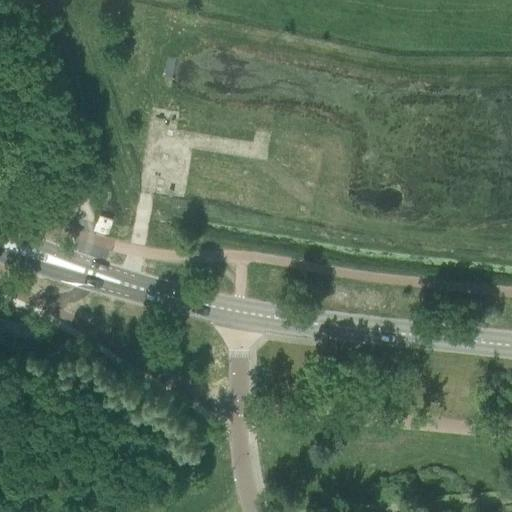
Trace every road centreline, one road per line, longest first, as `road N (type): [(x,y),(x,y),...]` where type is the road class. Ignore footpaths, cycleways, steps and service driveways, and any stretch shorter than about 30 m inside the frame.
road 1 (tertiary): [(511,346),(320,328),(237,310)]
road 2 (unclassified): [(251,511),(235,408),(237,310)]
road 3 (unclassified): [(349,511),(511,498)]
road 4 (tertiary): [(237,310),(81,271)]
